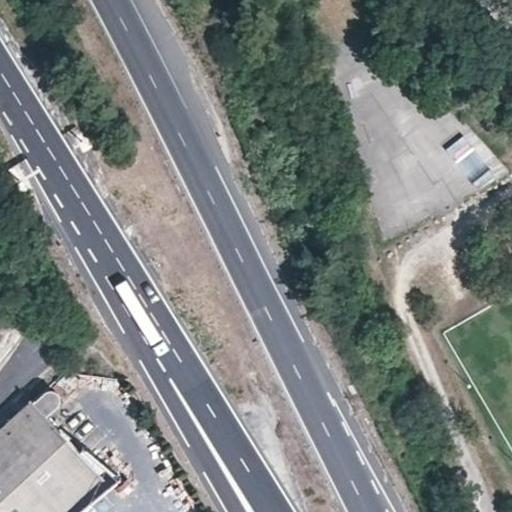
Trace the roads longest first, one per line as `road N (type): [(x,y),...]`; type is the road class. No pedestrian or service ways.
road 1 (trunk): [(0,74),(267,511)]
road 2 (trunk): [(339,454),(117,0)]
road 3 (trunk): [(0,100),(235,511)]
